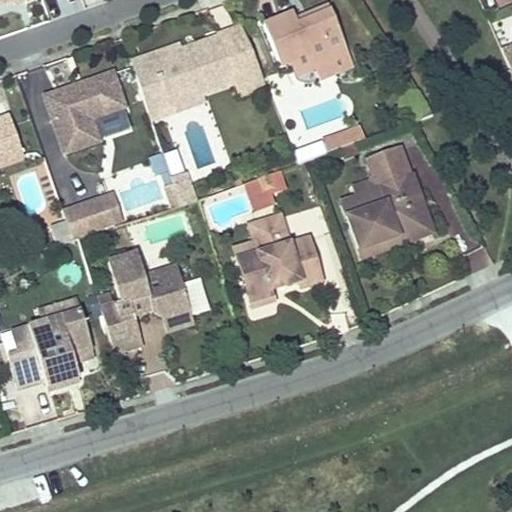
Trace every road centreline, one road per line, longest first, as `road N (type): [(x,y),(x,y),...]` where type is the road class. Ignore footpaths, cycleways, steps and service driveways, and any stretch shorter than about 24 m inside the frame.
road 1 (residential): [(0,468),(356,359),(511,288)]
road 2 (residential): [(0,49),(144,0)]
